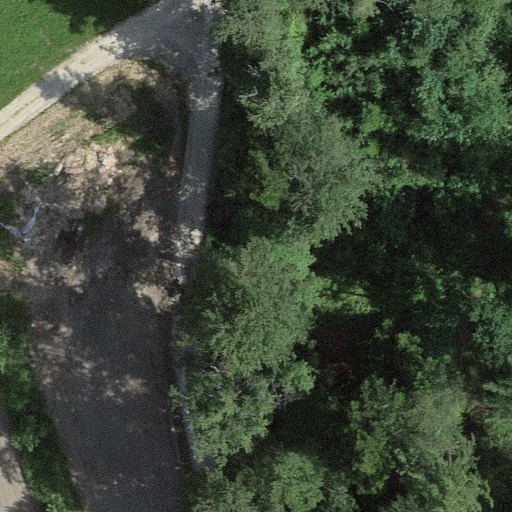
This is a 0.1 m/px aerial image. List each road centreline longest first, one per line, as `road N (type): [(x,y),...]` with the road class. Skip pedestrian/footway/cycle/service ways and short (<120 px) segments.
road 1 (track): [(203,511),(192,478),(190,195),(245,0)]
road 2 (track): [(0,171),(237,0)]
